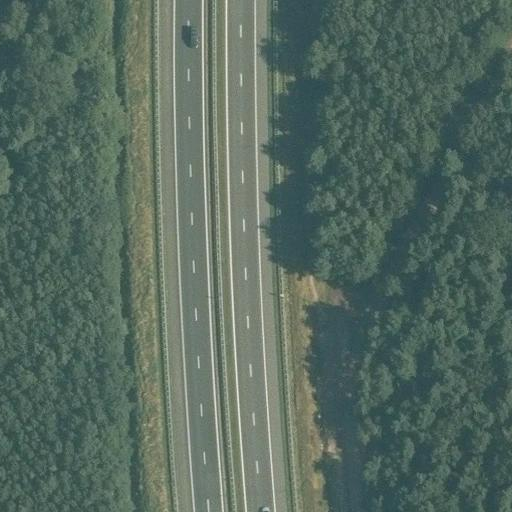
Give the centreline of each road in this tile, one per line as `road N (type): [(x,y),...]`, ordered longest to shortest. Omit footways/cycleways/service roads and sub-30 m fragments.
road 1 (motorway): [(183,0),(181,126),(207,511)]
road 2 (motorway): [(260,511),(241,127),(243,0)]
road 3 (unclassified): [(363,511),(348,395),(382,304),(466,141)]
